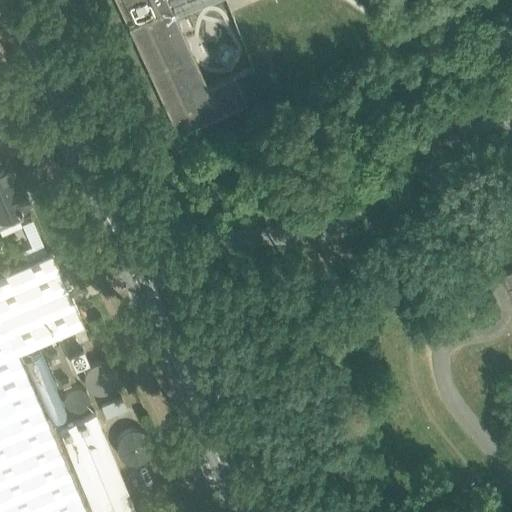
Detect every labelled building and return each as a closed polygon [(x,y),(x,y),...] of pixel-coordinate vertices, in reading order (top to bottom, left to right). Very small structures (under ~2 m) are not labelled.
[(115,0),(125,22),(127,21),(129,26),(128,27),(177,133),(246,102),(233,74),(207,86),(166,0),(115,0)] [(0,227),(21,218),(18,212),(29,207),(28,206),(32,204),(19,176),(16,177),(9,161),(2,164),(0,160),(0,227)] [(34,217),(25,221),(36,253),(45,249),(34,217)] [(51,250),(0,272),(0,313),(16,351),(63,330),(83,322),(63,277),(51,250)] [(511,269),(503,274),(509,287),(511,293),(511,269)] [(0,511),(90,511),(50,429),(16,351),(0,313),(0,511)] [(82,325),(72,328),(77,341),(87,337),(82,325)] [(58,341),(41,348),(57,385),(74,378),(58,341)] [(74,368),(88,362),(82,348),(68,354),(74,368)] [(117,374),(104,357),(83,373),(96,390),(117,374)] [(121,396),(100,405),(105,417),(126,408),(121,396)] [(136,511),(94,410),(58,425),(93,511),(136,511)] [(122,426),(117,444),(131,448),(130,451),(143,455),(149,434),(122,426)]
